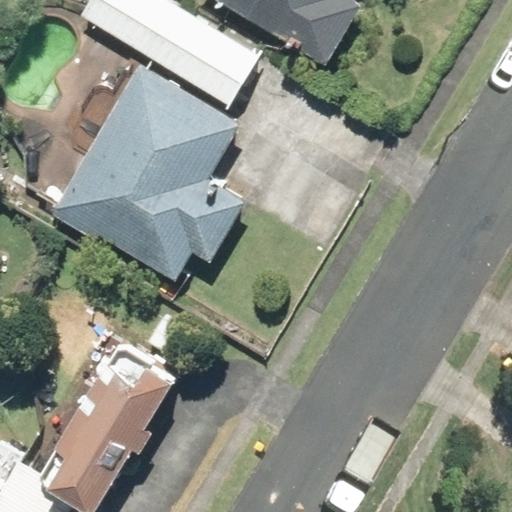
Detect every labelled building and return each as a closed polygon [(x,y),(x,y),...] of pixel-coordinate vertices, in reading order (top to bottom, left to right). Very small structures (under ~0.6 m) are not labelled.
[(182,0),(91,0),(86,9),(236,104),(268,54),(182,0)] [(233,0),(336,63),(375,0),(374,0),(233,0)] [(198,247),(215,257),(253,192),(222,173),(255,118),(145,53),(57,200),(181,274),(198,247)] [(214,341),(163,309),(142,343),(125,332),(43,462),(112,505),(214,341)] [(75,511),(87,493),(2,442),(0,445),(0,482),(8,487),(0,499),(0,511),(75,511)]
